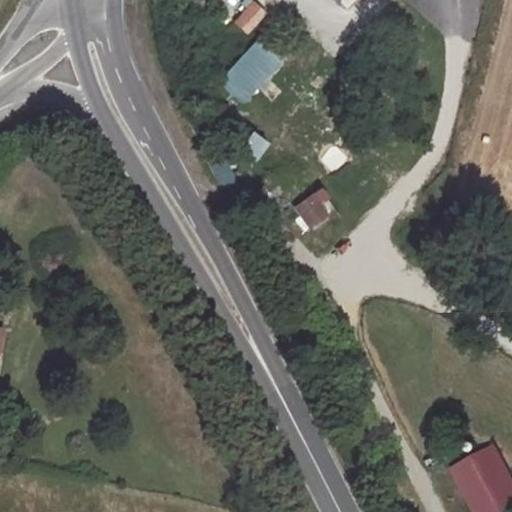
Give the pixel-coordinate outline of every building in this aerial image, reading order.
[(247,0),(230,20),(244,33),(264,10),(254,0),(247,0)] [(256,37),(214,83),(241,107),(282,61),(256,37)] [(252,165),(266,146),(247,132),(233,151),(252,165)] [(316,187),(289,208),(306,231),(334,211),(316,187)] [(511,482),(495,451),(471,464),(496,511),(504,511),(511,508),(511,482)]
